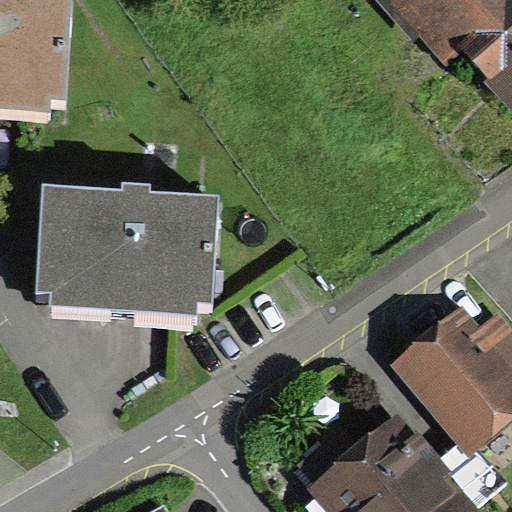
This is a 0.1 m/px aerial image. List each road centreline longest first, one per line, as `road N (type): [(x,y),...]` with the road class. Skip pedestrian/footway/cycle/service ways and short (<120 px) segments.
road 1 (residential): [(511,210),(188,423)]
road 2 (residential): [(188,423),(40,511)]
